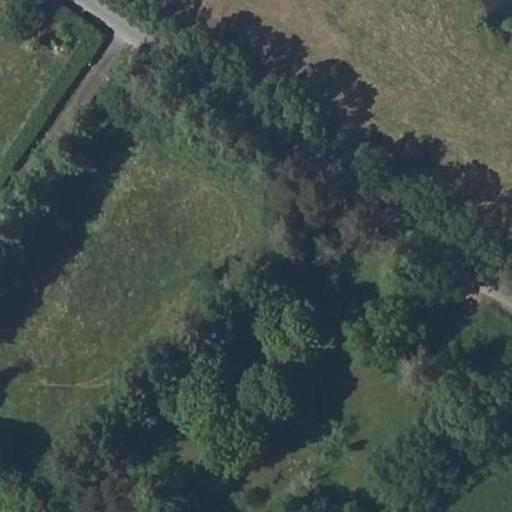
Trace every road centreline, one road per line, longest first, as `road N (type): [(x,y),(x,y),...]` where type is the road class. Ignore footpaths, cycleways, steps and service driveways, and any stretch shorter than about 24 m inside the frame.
road 1 (tertiary): [(511,299),(86,0)]
road 2 (track): [(511,444),(437,483),(405,511)]
